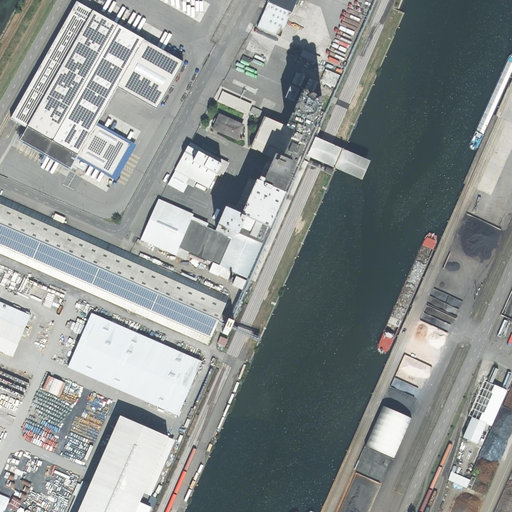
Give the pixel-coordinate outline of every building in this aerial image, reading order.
[(269,0),(268,3),(292,13),(297,0),(269,0)] [(76,2),(10,119),(22,125),(27,128),(27,127),(78,156),(92,133),(144,40),(76,2)] [(292,13),(268,3),(257,27),(281,37),(292,13)] [(297,47),(294,53),(301,56),(303,50),(297,47)] [(248,62),(241,59),(237,70),(244,73),(248,62)] [(338,75),(338,73),(331,70),(331,72),(326,70),(321,81),(335,87),(340,76),(338,75)] [(297,74),(293,84),(313,92),(317,83),(297,74)] [(285,95),(286,96),(285,97),(295,101),(295,100),(297,101),(301,92),(299,92),(299,90),(290,86),(287,94),(286,93),(285,95)] [(294,115),(293,116),(312,124),(312,123),(313,123),(314,121),(315,121),(324,101),(301,91),(301,92),(297,101),(293,111),(294,112),(293,114),(294,115)] [(236,98),(232,106),(241,111),(243,108),(247,110),(248,109),(250,105),(236,98)] [(254,107),(251,113),(259,117),(262,112),(254,107)] [(282,158),(296,164),(299,158),(300,159),(301,156),(300,156),(313,125),(312,124),(293,116),(291,115),(286,126),(294,130),(292,135),(282,158)] [(220,116),(214,129),(237,139),(243,126),(220,116)] [(260,152),(274,158),(275,155),(282,158),(292,135),(271,126),(260,152)] [(27,127),(27,128),(20,140),(71,169),(78,156),(27,127)] [(190,142),(175,170),(208,189),(224,160),(190,142)] [(258,182),(283,193),(296,164),(282,158),(275,155),(274,158),(269,169),(265,178),(264,180),(260,178),(258,182)] [(232,239),(220,266),(232,271),(246,278),(261,243),(262,243),(269,228),(268,228),(283,193),(258,182),(257,181),(242,216),(241,216),(234,231),(235,232),(232,239)] [(0,253),(208,345),(229,297),(0,195),(0,253)] [(183,250),(195,222),(156,205),(140,240),(176,255),(179,248),(183,250)] [(226,209),(216,231),(232,239),(235,232),(234,231),(241,216),(226,209)] [(220,266),(232,239),(216,231),(195,222),(183,250),(207,260),(213,263),(220,266)] [(207,261),(188,253),(187,256),(205,264),(206,262),(207,261)] [(205,265),(187,257),(185,260),(204,268),(205,265)] [(220,266),(213,263),(212,265),(209,272),(228,280),(232,271),(220,266)] [(0,275),(10,279),(12,271),(0,267),(0,275)] [(248,282),(236,277),(234,283),(245,288),(248,282)] [(91,313),(74,354),(144,385),(138,398),(178,416),(202,361),(91,313)] [(0,318),(0,351),(3,353),(16,325),(0,318)] [(234,322),(228,319),(224,329),(230,331),(234,322)] [(16,325),(3,353),(12,357),(25,329),(16,325)] [(218,344),(225,345),(227,338),(220,336),(218,344)] [(144,385),(74,354),(68,367),(138,398),(144,385)] [(48,375),(42,389),(61,396),(66,382),(48,375)] [(501,389),(487,383),(472,418),(486,424),(501,389)] [(412,418),(383,405),(365,446),(394,459),(412,418)] [(135,511),(168,437),(120,416),(78,511),(135,511)] [(477,443),(486,424),(472,418),(471,417),(463,437),(477,443)]
